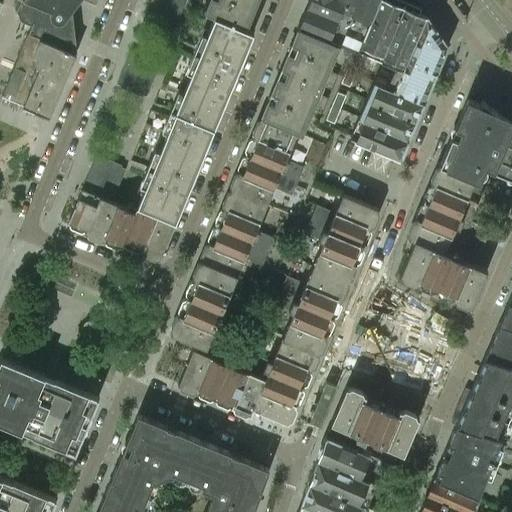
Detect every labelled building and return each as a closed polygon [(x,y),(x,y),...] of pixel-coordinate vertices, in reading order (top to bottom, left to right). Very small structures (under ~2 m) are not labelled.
[(84,0),(96,5),(97,0),(19,0),(16,9),(20,19),(31,24),(28,32),(75,52),(75,51),(76,51),(72,12),(70,5),(64,1),(64,0),(84,0)] [(172,32),(185,0),(150,0),(142,19),(147,21),(147,20),(168,29),(168,30),(172,32)] [(209,0),(206,9),(205,9),(205,10),(205,12),(214,15),(215,15),(246,28),(257,0),(209,0)] [(357,51),(358,48),(378,0),(308,0),(298,26),(339,44),(357,51)] [(382,58),(406,1),(403,0),(378,0),(358,48),(382,58)] [(404,67),(426,15),(419,12),(421,7),(406,1),(382,58),(404,67)] [(221,107),(253,31),(246,28),(215,15),(214,15),(209,29),(205,28),(194,54),(185,76),(188,78),(183,91),(221,107)] [(423,101),(447,45),(426,15),(404,67),(395,89),(423,101)] [(332,88),(338,73),(328,69),(339,44),(298,26),(298,28),(297,28),(297,29),(292,41),(291,41),(286,53),(287,53),(282,66),(281,65),(281,66),(282,66),(277,77),(277,76),(276,77),(277,77),(275,81),(274,81),(275,82),(272,90),(271,89),(266,101),(267,102),(262,114),(261,114),(260,115),(261,115),(261,116),(297,131),(302,133),(312,108),(322,112),(328,97),(319,93),(323,85),(332,88)] [(49,116),(75,52),(28,32),(1,95),(34,109),(49,116)] [(146,95),(160,61),(156,60),(155,61),(134,52),(135,51),(130,49),(116,83),(121,85),(121,84),(142,92),(142,93),(146,95)] [(349,86),(354,73),(346,70),(341,82),(349,86)] [(423,101),(395,89),(380,82),(373,101),(415,119),(423,101)] [(205,147),(221,107),(183,91),(175,110),(171,109),(168,117),(172,119),(167,131),(205,147)] [(334,122),(345,95),(337,91),(326,119),(334,122)] [(511,123),(482,99),(479,103),(467,98),(439,164),(475,180),(475,179),(479,181),(486,166),(511,177),(511,123)] [(408,137),(415,119),(373,101),(365,119),(408,137)] [(303,166),(285,158),(297,131),(261,116),(228,193),(265,208),(274,186),(292,194),(303,166)] [(399,157),(408,137),(365,119),(357,139),(399,157)] [(205,147),(167,131),(163,129),(132,204),(174,221),(205,147)] [(112,200),(125,168),(121,166),(120,167),(99,159),(100,157),(95,156),(82,188),(102,196),(112,200)] [(471,220),(478,203),(467,198),(475,180),(439,164),(408,237),(414,240),(414,239),(475,264),(490,228),(471,220)] [(87,232),(102,196),(82,188),(67,224),(87,232)] [(274,237),(256,229),(265,208),(228,193),(200,259),(237,274),(244,257),(262,264),(274,237)] [(350,276),(369,228),(378,208),(342,193),(334,211),(316,204),(305,231),(322,239),(313,261),(350,276)] [(159,258),(174,221),(132,204),(128,202),(126,206),(112,200),(102,196),(87,232),(111,242),(113,238),(159,258)] [(472,305),(487,269),(475,264),(414,239),(414,240),(399,274),(472,305)] [(235,327),(247,300),(229,292),(237,274),(200,259),(170,331),(195,342),(206,346),(211,335),(217,320),(235,327)] [(317,354),(340,299),(350,276),(313,261),(304,282),(286,275),(275,302),(293,310),(280,339),(317,354)] [(511,292),(479,369),(470,389),(465,387),(450,421),(455,423),(447,444),(434,476),(478,495),(501,438),(511,441),(511,292)] [(252,407),(271,361),(211,335),(206,346),(195,342),(177,383),(250,414),(253,408),(252,407)] [(288,422),(310,370),(317,354),(280,339),(271,361),(252,407),(253,408),(288,422)] [(75,452),(98,396),(54,378),(51,386),(41,382),(45,374),(1,356),(0,357),(0,420),(21,429),(22,428),(32,432),(31,433),(75,452)] [(403,453),(419,417),(346,385),(331,421),(332,422),(327,434),(374,454),(393,462),(398,450),(403,453)] [(186,481),(204,440),(175,428),(172,436),(163,432),(166,425),(138,413),(110,478),(151,495),(158,478),(169,474),(186,481)] [(374,454),(327,434),(325,433),(317,457),(365,478),(372,481),(388,488),(398,465),(393,462),(374,454)] [(252,511),(269,467),(240,455),(237,463),(228,459),(231,452),(204,440),(186,481),(213,492),(205,511),(252,511)] [(372,481),(365,478),(317,457),(309,479),(357,500),(362,490),(367,492),(372,481)] [(0,511),(49,511),(56,498),(12,479),(11,480),(2,476),(2,475),(0,474),(0,511)] [(478,495),(434,476),(428,492),(475,511),(482,497),(478,495)] [(143,511),(145,509),(151,495),(110,478),(96,511),(143,511)] [(354,511),(360,501),(357,500),(309,479),(301,501),(326,511),(354,511)] [(475,511),(428,492),(422,507),(433,511),(475,511)] [(326,511),(301,501),(297,511),(326,511)]
